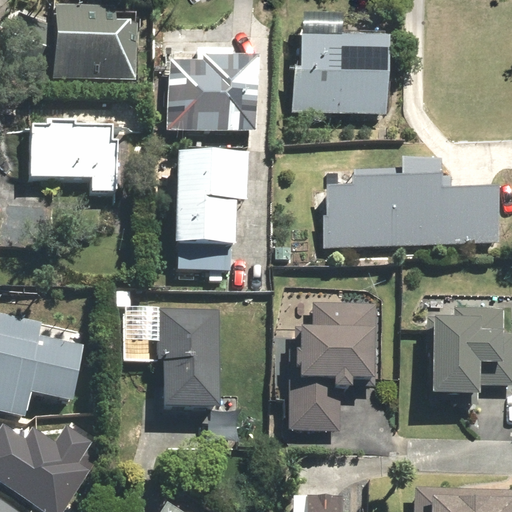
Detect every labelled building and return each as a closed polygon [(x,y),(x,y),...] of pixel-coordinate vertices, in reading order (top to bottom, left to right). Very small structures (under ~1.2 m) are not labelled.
[(56,7),(54,77),(137,79),(138,25),(114,24),(114,8),(56,7)] [(286,81),(285,121),(379,123),(380,49),(292,47),(291,82),(286,81)] [(188,72),(162,72),(161,138),(250,140),(251,69),(225,68),(225,61),(188,61),(188,72)] [(43,128),(30,128),(30,179),(91,179),(91,192),(116,192),(117,144),(110,144),(111,129),(74,129),(74,124),(43,123),(43,128)] [(249,153),(179,151),(176,269),(190,269),(230,271),(230,243),(238,243),(240,199),(248,199),(249,153)] [(317,203),(319,256),(496,249),(491,196),(447,198),(447,184),(435,184),(435,167),(394,169),(394,175),(349,177),(349,188),(344,188),(344,196),(317,197),(317,203)] [(289,338),(284,338),(283,438),(335,438),(336,400),(342,400),(342,391),(366,391),(366,364),(372,364),(372,308),(308,307),(308,331),(289,331),(289,338)] [(0,309),(0,410),(25,416),(30,393),(72,402),(85,342),(42,333),(45,320),(0,309)] [(214,420),(216,314),(157,313),(155,419),(214,420)] [(424,360),(424,407),(470,407),(470,393),(511,393),(511,352),(511,338),(500,339),(500,315),(449,314),(449,324),(422,324),(421,360),(424,360)] [(0,423),(0,480),(46,511),(61,511),(90,470),(78,461),(90,444),(67,428),(57,444),(34,429),(26,441),(0,423)] [(511,511),(511,497),(409,495),(408,511),(511,511)] [(0,511),(19,511),(0,499),(0,511)]
